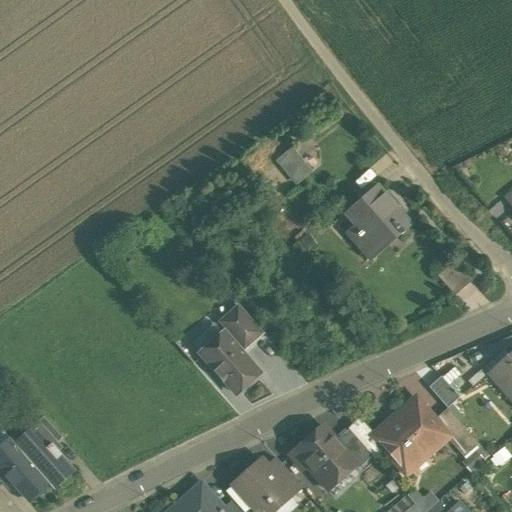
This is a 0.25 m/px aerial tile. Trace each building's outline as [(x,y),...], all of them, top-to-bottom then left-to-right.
[(290,145),(273,160),(294,185),(311,171),(290,145)] [(412,226),(377,185),(344,214),(361,233),(354,239),(356,240),(353,243),(364,256),(395,229),(400,236),(412,226)] [(472,281),(455,261),(437,277),(454,297),(472,281)] [(261,334),(238,307),(220,323),(243,350),(261,334)] [(259,375),(228,340),(205,360),(236,395),(259,375)] [(511,352),(487,374),(511,402),(511,352)] [(459,398),(441,377),(429,388),(447,409),(459,398)] [(394,419),(372,439),(402,473),(424,453),(427,457),(447,440),(450,437),(435,419),(428,411),(425,414),(412,400),(392,418),(394,419)] [(447,409),(435,419),(450,437),(447,440),(463,458),(478,445),(447,409)] [(62,439),(43,418),(33,426),(37,431),(38,430),(53,447),(62,439)] [(323,427),(290,457),(302,470),(306,466),(323,486),(337,474),(338,475),(352,463),(354,462),(336,441),(323,427)] [(53,447),(38,430),(37,431),(18,449),(13,443),(13,444),(50,486),(71,468),(53,447)] [(372,457),(348,430),(336,441),(354,462),(352,463),(358,470),(372,457)] [(50,486),(13,444),(0,454),(0,471),(6,479),(25,500),(45,481),(50,487),(50,486)] [(301,487),(277,460),(266,469),(290,497),(301,487)] [(260,462),(234,485),(258,511),(267,504),(269,506),(272,504),(276,509),(290,497),(266,469),(260,462)] [(201,486),(170,511),(223,511),(224,511),(201,486)] [(441,511),(469,511),(458,498),(441,511)] [(242,511),(234,503),(224,511),(223,511),(242,511)]
